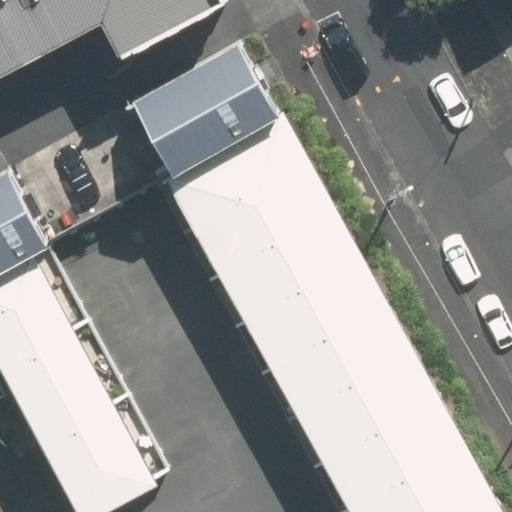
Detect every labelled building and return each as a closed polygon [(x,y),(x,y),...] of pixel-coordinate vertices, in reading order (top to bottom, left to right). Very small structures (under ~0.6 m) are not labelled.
[(0,0),(0,90),(118,23),(147,62),(243,8),(238,0),(0,0)] [(283,105),(243,34),(134,95),(174,166),(283,105)] [(167,176),(355,511),(505,511),(282,113),(167,176)] [(6,164),(0,167),(0,267),(49,240),(6,164)] [(104,511),(166,478),(39,252),(0,274),(0,353),(88,511),(104,511)]
